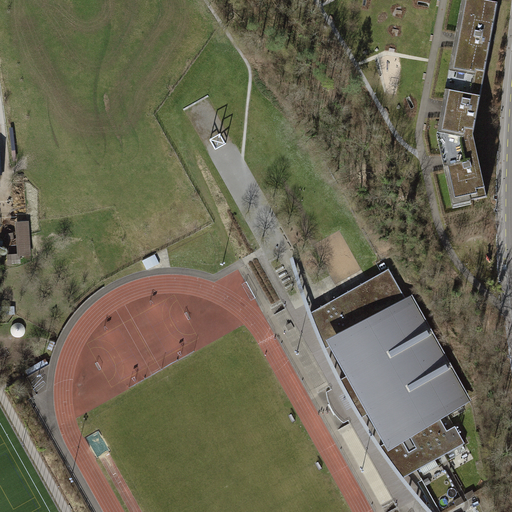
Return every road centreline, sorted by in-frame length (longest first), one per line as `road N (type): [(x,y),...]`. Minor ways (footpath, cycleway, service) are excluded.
road 1 (track): [(207,0),(251,74),(240,181),(273,245),(259,252),(413,511)]
road 2 (track): [(61,511),(0,401)]
